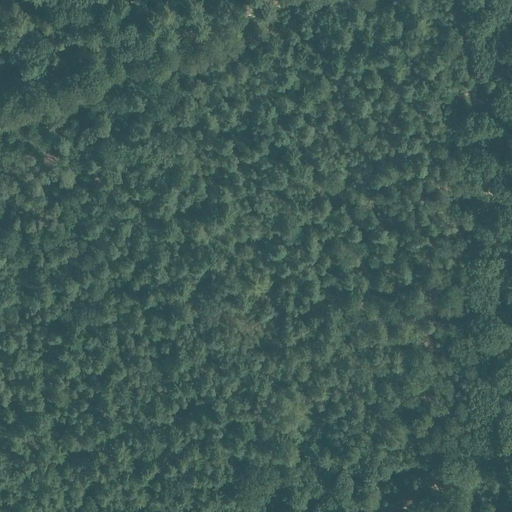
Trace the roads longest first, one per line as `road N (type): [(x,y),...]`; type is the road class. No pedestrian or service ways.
road 1 (track): [(496,511),(492,195),(475,151),(458,0)]
road 2 (track): [(0,89),(310,0)]
road 3 (track): [(230,511),(494,447)]
